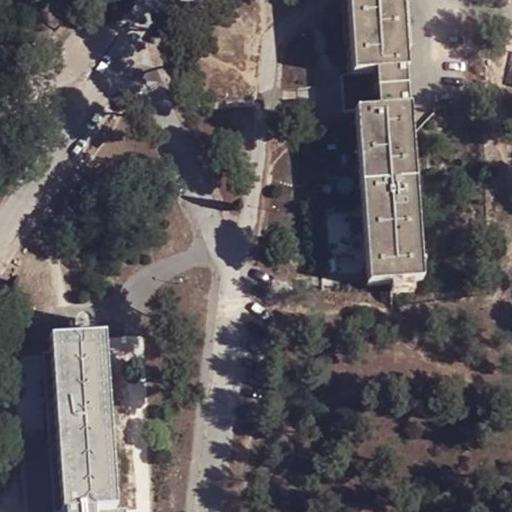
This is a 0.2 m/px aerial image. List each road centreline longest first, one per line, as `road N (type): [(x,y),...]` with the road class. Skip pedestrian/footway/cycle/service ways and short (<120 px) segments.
road 1 (unclassified): [(213,511),(232,273),(155,96),(114,65)]
road 2 (unclassified): [(0,235),(114,65)]
